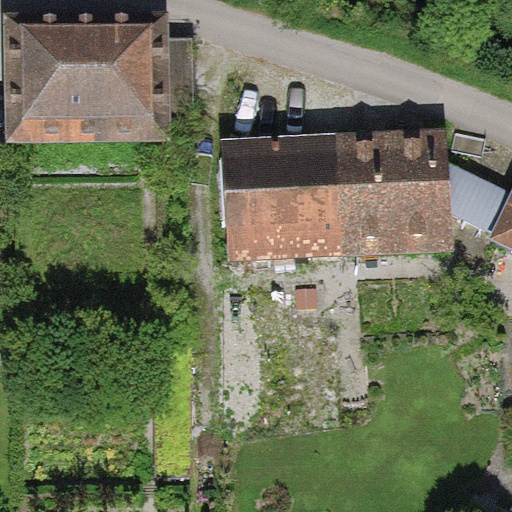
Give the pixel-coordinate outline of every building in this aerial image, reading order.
[(163,33),(15,35),(17,146),(165,145),(163,33)] [(440,149),(226,160),(232,263),(446,252),(444,211),(441,168),(440,149)] [(478,185),(441,168),(444,211),(502,239),(511,217),(511,213),(474,195),(478,185)] [(511,217),(502,239),(498,247),(511,253),(511,217)] [(191,355),(159,355),(159,406),(192,405),(191,355)]
